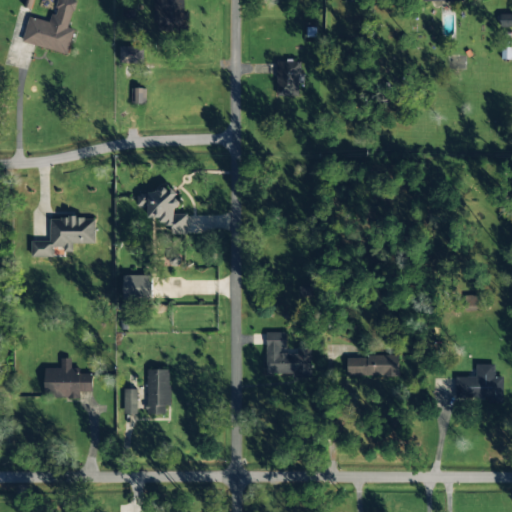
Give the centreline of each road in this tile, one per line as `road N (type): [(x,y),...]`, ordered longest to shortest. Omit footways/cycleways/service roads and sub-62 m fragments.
road 1 (residential): [(511,477),(0,476)]
road 2 (residential): [(237,511),(237,0)]
road 3 (residential): [(238,138),(148,141),(0,162)]
